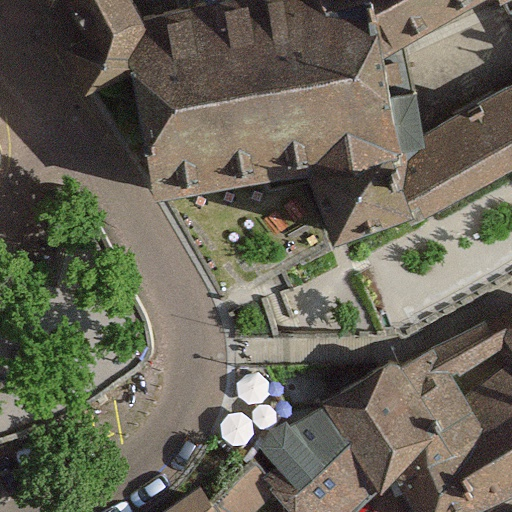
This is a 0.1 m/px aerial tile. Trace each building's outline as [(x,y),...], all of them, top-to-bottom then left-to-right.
[(511,0),(71,0),(82,17),(92,35),(72,45),(82,69),(77,72),(83,83),(130,64),(137,82),(152,177),(156,191),(314,164),(342,232),(413,205),(418,218),(434,211),(430,203),(511,155),(511,0)] [(0,181),(1,181),(0,178),(0,172),(3,170),(7,163),(9,155),(9,147),(6,140),(2,134),(0,133),(0,181)] [(408,489),(420,511),(501,511),(511,507),(511,314),(412,371),(447,431),(452,443),(408,489)] [(385,503),(408,489),(452,443),(447,431),(412,371),(393,372),(329,408),(385,503)] [(297,511),(373,511),(385,503),(329,408),(300,422),(277,430),(266,453),(285,468),(273,480),(284,494),(297,511)] [(226,511),(267,511),(284,494),(273,480),(261,465),(216,501),(226,511)] [(224,511),(207,492),(178,511),(224,511)]
